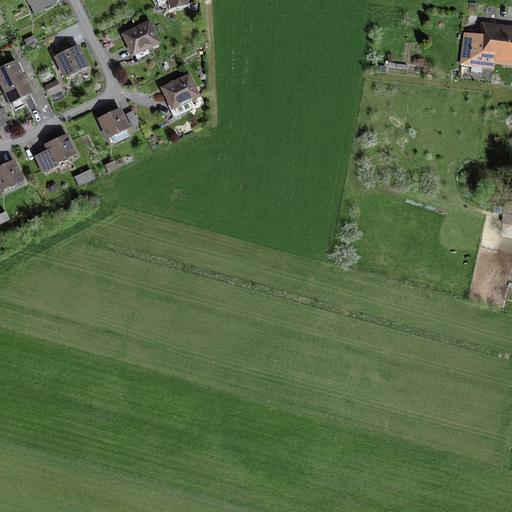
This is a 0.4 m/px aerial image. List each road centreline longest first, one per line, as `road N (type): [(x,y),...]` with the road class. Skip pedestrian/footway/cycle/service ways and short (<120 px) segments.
road 1 (residential): [(0,149),(112,91),(74,0)]
road 2 (track): [(214,122),(208,0)]
